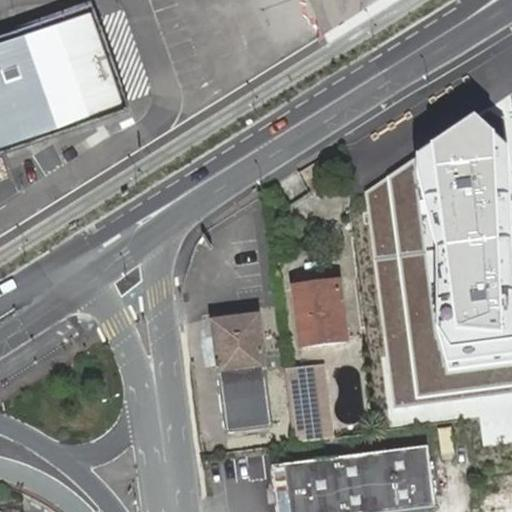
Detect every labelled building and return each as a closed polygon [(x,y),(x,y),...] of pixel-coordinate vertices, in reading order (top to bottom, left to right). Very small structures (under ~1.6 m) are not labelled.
[(0,150),(127,101),(94,9),(0,44),(0,150)] [(511,151),(475,120),(418,158),(440,252),(437,330),(444,370),(511,365),(511,151)] [(440,252),(418,158),(365,193),(395,409),(511,395),(511,365),(444,370),(437,330),(440,252)] [(341,282),(320,284),(321,292),(342,289),(341,282)] [(321,292),(320,284),(296,288),(303,346),(348,341),(342,289),(321,292)] [(261,359),(255,316),(206,323),(212,366),(261,359)] [(261,359),(212,366),(221,435),(271,428),(261,359)] [(324,366),(307,368),(315,442),(333,439),(324,366)] [(286,370),(295,444),(297,443),(315,442),(307,368),(286,370)] [(453,426),(439,428),(442,456),(457,454),(453,426)] [(286,465),(292,511),(426,511),(438,511),(431,450),(286,465)] [(280,511),(292,511),(286,465),(275,466),(280,511)]
